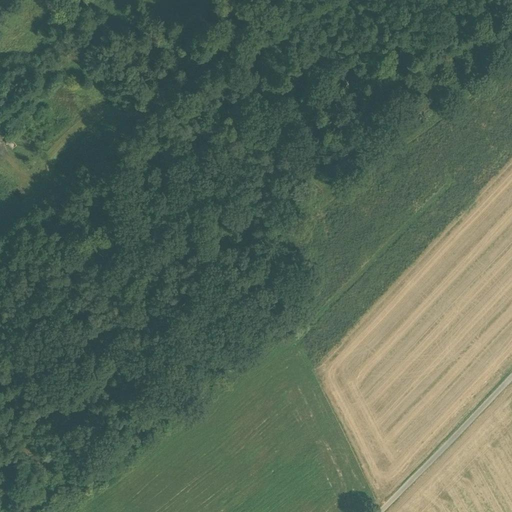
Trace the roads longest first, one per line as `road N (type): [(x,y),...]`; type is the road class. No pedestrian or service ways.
road 1 (track): [(511,369),(372,511)]
road 2 (track): [(0,123),(90,45),(73,26)]
